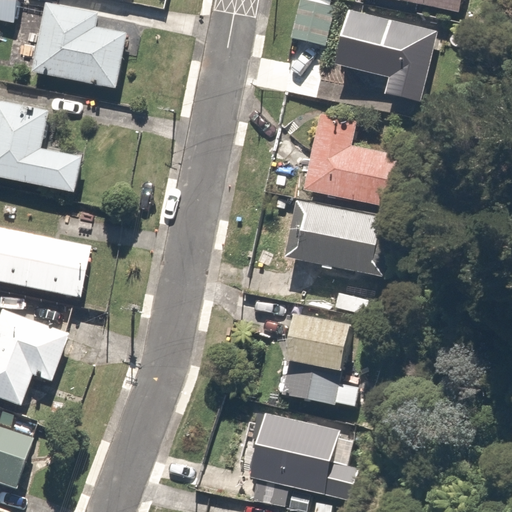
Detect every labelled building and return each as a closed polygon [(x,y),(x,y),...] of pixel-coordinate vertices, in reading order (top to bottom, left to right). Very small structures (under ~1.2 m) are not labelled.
[(22,0),(0,0),(0,23),(17,27),(22,0)] [(106,12),(44,0),(30,74),(118,90),(128,36),(102,31),(106,12)] [(322,0),(319,15),(421,39),(430,0),(322,0)] [(395,58),(316,31),(297,89),(347,106),(342,122),(375,132),(395,58)] [(35,120),(0,116),(0,198),(61,205),(64,172),(30,169),(35,120)] [(278,136),(259,212),(339,232),(350,186),(308,176),(315,145),(278,136)] [(363,243),(261,229),(253,287),(355,301),(363,243)] [(0,245),(0,304),(55,314),(65,257),(0,245)] [(0,337),(0,428),(14,394),(35,402),(52,358),(0,337)] [(319,344),(263,338),(259,390),(314,395),(319,344)] [(315,402),(254,397),(252,425),(313,430),(315,402)] [(233,434),(214,499),(258,511),(316,511),(320,499),(303,494),(314,457),(233,434)] [(0,452),(0,511),(4,511),(24,462),(0,452)]
